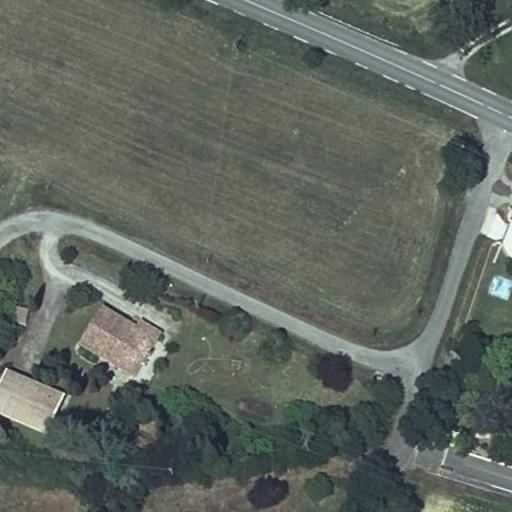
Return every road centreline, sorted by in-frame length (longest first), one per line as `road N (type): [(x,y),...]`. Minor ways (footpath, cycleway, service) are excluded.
road 1 (unclassified): [(416,382),(64,221),(38,219),(0,235)]
road 2 (unclassified): [(504,114),(416,382)]
road 3 (secondary): [(246,0),(504,114)]
road 4 (unclassified): [(381,511),(416,382)]
